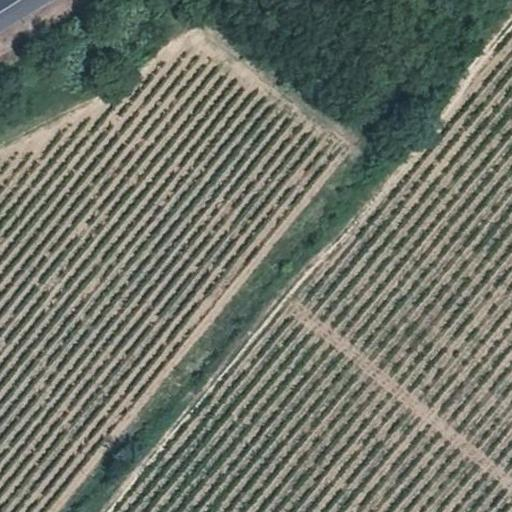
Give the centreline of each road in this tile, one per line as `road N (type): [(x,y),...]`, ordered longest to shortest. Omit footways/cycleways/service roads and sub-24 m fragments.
road 1 (track): [(511,39),(107,511)]
road 2 (trunk): [(434,511),(384,479),(118,374),(0,345)]
road 3 (trunk): [(249,511),(67,439),(0,423)]
